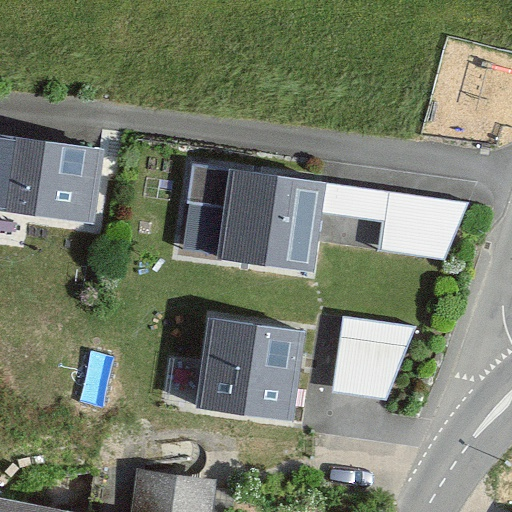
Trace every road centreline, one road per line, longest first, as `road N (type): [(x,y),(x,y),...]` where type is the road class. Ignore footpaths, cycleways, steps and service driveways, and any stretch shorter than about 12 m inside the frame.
road 1 (unclassified): [(506,391),(496,312),(511,264)]
road 2 (residential): [(460,442),(339,425)]
